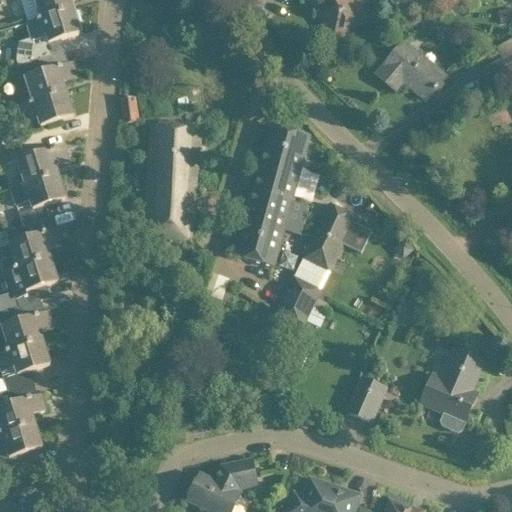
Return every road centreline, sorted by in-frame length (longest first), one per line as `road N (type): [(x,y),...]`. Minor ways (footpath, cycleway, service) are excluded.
road 1 (unclassified): [(4,511),(61,496),(75,466),(120,0)]
road 2 (residential): [(231,0),(286,82),(511,327)]
road 3 (unclassified): [(148,511),(178,453),(278,430),(486,493),(511,484)]
